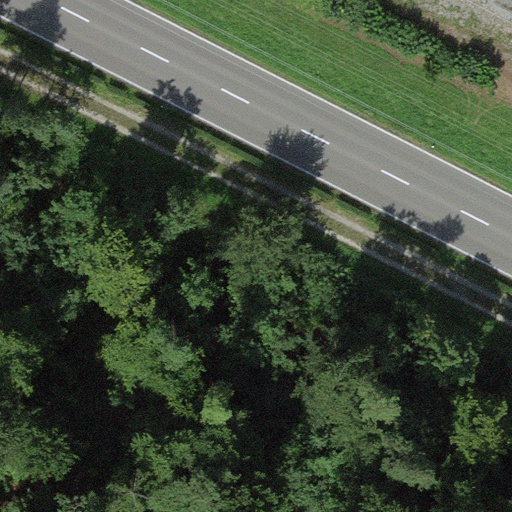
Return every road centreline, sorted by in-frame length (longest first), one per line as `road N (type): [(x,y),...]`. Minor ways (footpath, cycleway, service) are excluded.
road 1 (track): [(511,313),(0,55)]
road 2 (primary): [(53,0),(511,232)]
